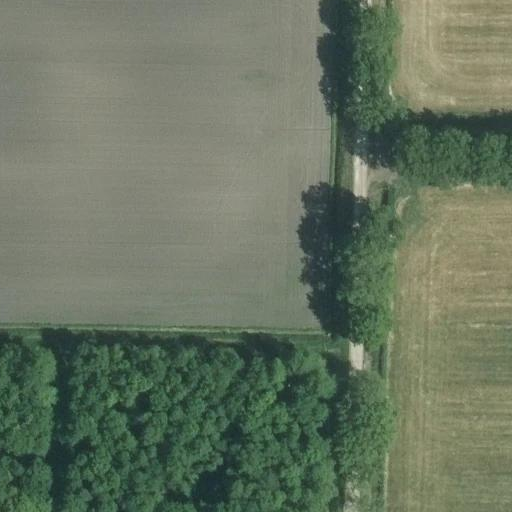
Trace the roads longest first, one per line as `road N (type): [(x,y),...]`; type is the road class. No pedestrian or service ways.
road 1 (track): [(351,511),(363,0)]
road 2 (track): [(511,157),(360,153)]
